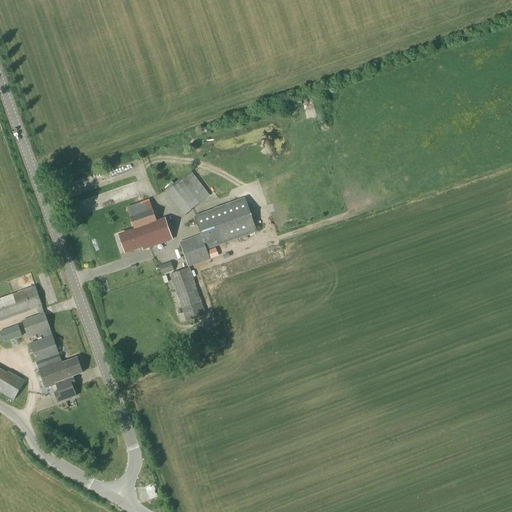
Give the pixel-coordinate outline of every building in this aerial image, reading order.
[(184,216),(210,196),(191,171),(165,191),(184,216)] [(218,247),(258,232),(245,198),(213,209),(213,210),(194,217),(200,235),(180,243),(188,268),(210,260),(205,246),(216,242),(218,247)] [(157,222),(149,200),(127,208),(135,230),(119,236),(126,253),(142,247),(143,250),(171,240),(165,220),(157,222)] [(162,275),(174,271),(171,262),(159,266),(162,275)] [(186,322),(206,315),(189,268),(169,275),(186,322)] [(44,313),(42,307),(35,286),(17,293),(0,298),(0,321),(37,309),(39,315),(22,321),(28,338),(42,333),(44,338),(29,343),(39,372),(46,389),(56,385),(70,380),(71,382),(75,381),(73,377),(83,373),(77,358),(63,363),(52,335),(51,330),(50,330),(45,313),(44,313)] [(0,336),(3,344),(9,342),(23,337),(18,326),(0,332),(0,336)] [(7,373),(0,368),(0,393),(14,401),(25,381),(8,371),(7,373)] [(70,380),(56,385),(58,392),(54,393),(58,403),(76,397),(71,382),(70,380)]
